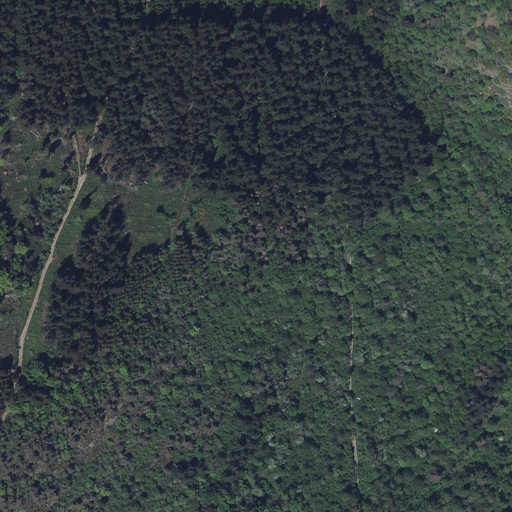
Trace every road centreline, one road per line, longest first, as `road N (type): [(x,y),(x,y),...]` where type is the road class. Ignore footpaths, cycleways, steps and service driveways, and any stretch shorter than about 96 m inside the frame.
road 1 (track): [(359,511),(349,250),(336,121),(311,27),(317,0)]
road 2 (track): [(145,0),(0,419)]
road 3 (track): [(449,157),(364,227),(330,290),(297,382),(207,511)]
